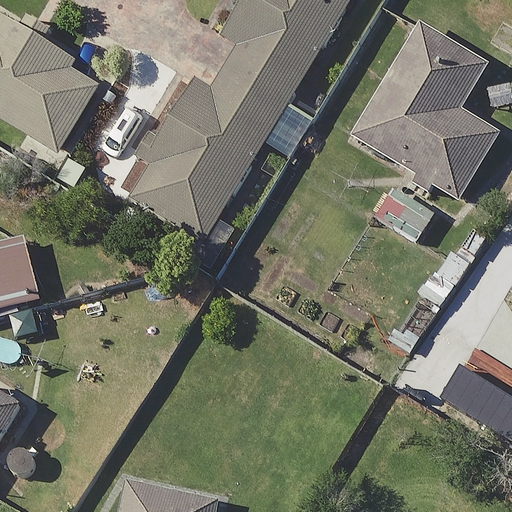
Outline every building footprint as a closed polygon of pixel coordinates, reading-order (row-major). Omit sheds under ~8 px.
[(367,0),(260,0),(236,41),(250,50),(223,95),(210,87),(140,201),(216,247),(367,0)] [(117,80),(0,10),(0,116),(71,158),(117,80)] [(367,144),(428,182),(424,189),(441,199),(445,192),(471,208),(511,140),(511,136),(475,114),(495,81),(430,41),(367,144)] [(445,210),(390,188),(376,225),(430,247),(445,210)] [(511,299),(511,276),(493,265),(466,309),(495,327),(511,299)] [(0,471),(33,412),(0,394),(0,471)] [(232,511),(235,502),(137,483),(130,511),(232,511)]
